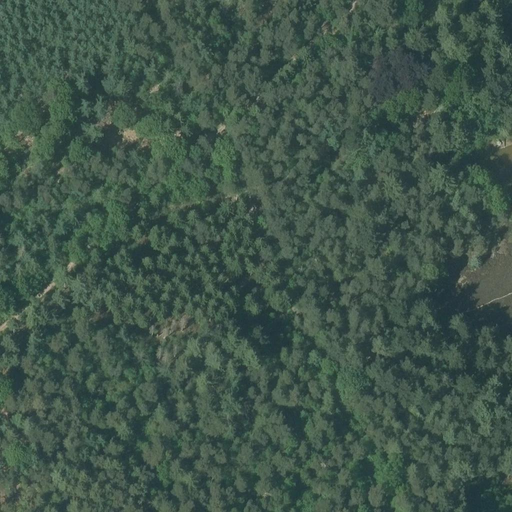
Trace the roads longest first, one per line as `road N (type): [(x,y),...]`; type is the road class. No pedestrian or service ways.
road 1 (track): [(387,25),(332,97),(299,114),(281,157),(442,511)]
road 2 (track): [(384,511),(230,168),(205,145)]
road 3 (track): [(0,332),(205,145)]
road 4 (track): [(205,145),(366,0)]
road 5 (track): [(511,99),(357,7)]
